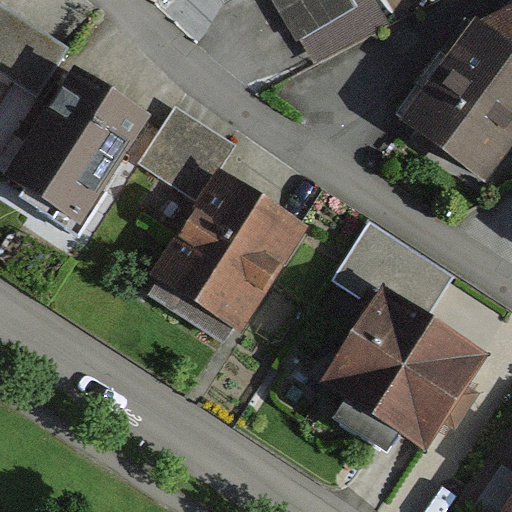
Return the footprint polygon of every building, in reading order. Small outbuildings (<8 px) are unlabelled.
[(277,0),(311,62),(394,18),(383,0),(277,0)] [(491,173),(511,142),(511,3),(481,18),(412,119),(491,173)] [(8,173),(77,220),(149,116),(80,68),(8,173)] [(312,212),(224,163),(154,290),(243,338),(312,212)] [(490,355),(383,283),(325,369),(432,440),(490,355)] [(511,511),(511,497),(502,511),(511,511)]
